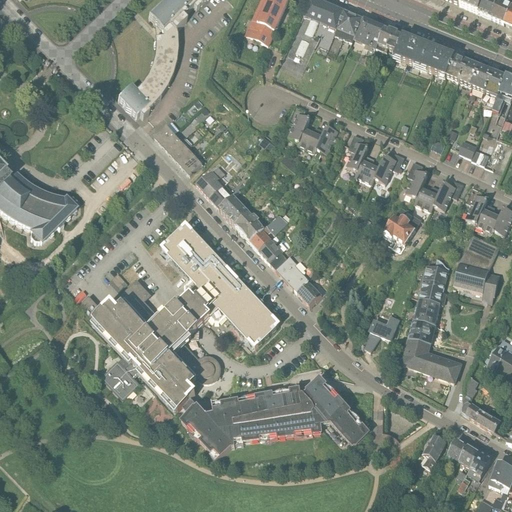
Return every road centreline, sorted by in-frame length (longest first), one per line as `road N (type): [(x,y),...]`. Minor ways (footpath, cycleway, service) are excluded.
road 1 (residential): [(511,461),(351,368),(59,60)]
road 2 (residential): [(511,201),(289,99),(263,109)]
road 3 (primary): [(395,16),(511,65)]
